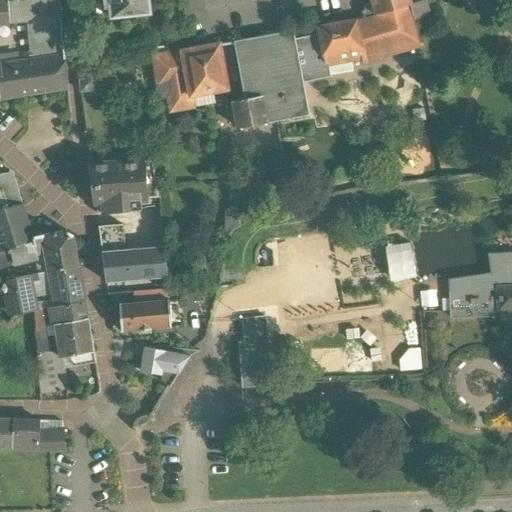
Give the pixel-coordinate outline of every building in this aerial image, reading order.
[(59,0),(28,0),(8,1),(10,24),(27,23),(62,20),(59,0)] [(148,0),(107,0),(110,18),(150,14),(148,0)] [(410,0),(371,0),(373,3),(376,14),(410,4),(412,4),(410,0)] [(423,0),(412,4),(410,4),(415,19),(431,14),(427,0),(423,0)] [(8,1),(0,1),(0,24),(10,24),(8,1)] [(410,4),(376,14),(373,3),(366,5),(363,12),(365,17),(357,21),(364,58),(361,59),(362,60),(366,62),(380,58),(381,56),(420,45),(422,41),(418,23),(416,23),(415,19),(410,4)] [(356,19),(318,26),(319,33),(325,65),(328,65),(351,61),(361,59),(364,58),(357,21),(356,19)] [(62,20),(27,23),(29,37),(63,35),(62,20)] [(294,31),(235,41),(245,99),(262,96),(266,122),(309,115),(303,82),(295,39),(294,31)] [(303,82),(330,76),(330,73),(328,65),(325,65),(319,33),(295,39),(303,82)] [(63,35),(29,37),(32,61),(65,55),(63,35)] [(219,44),(183,50),(183,51),(191,95),(227,89),(219,44)] [(183,51),(155,56),(159,83),(167,82),(171,109),(192,105),(183,51)] [(32,61),(5,65),(10,98),(68,89),(65,55),(32,61)] [(351,61),(328,65),(330,73),(353,69),(351,61)] [(5,65),(0,65),(0,99),(10,98),(5,65)] [(92,79),(79,80),(80,92),(93,91),(92,79)] [(262,96),(245,99),(249,125),(266,122),(262,96)] [(343,97),(344,115),(368,114),(368,105),(357,105),(357,96),(343,97)] [(245,99),(233,101),(238,127),(249,125),(245,99)] [(151,151),(143,152),(145,162),(153,162),(151,151)] [(145,162),(91,164),(96,203),(97,203),(128,200),(159,198),(153,162),(145,162)] [(12,173),(0,176),(0,211),(23,205),(13,174),(12,173)] [(128,200),(97,203),(98,214),(129,211),(128,200)] [(23,205),(0,211),(0,252),(11,250),(34,243),(33,238),(23,205)] [(117,226),(99,228),(102,253),(120,251),(117,226)] [(67,232),(33,238),(34,243),(11,250),(13,261),(14,264),(37,258),(38,262),(46,261),(49,273),(79,267),(73,236),(67,232)] [(120,251),(102,253),(106,283),(167,278),(164,248),(120,251)] [(0,252),(0,264),(13,261),(11,250),(0,252)] [(498,288),(511,286),(511,255),(490,256),(492,275),(451,281),(450,290),(498,288)] [(79,267),(49,273),(55,307),(85,302),(79,267)] [(37,275),(15,279),(19,294),(10,296),(14,316),(35,312),(38,311),(38,282),(37,275)] [(511,286),(498,288),(499,310),(511,309),(511,286)] [(499,310),(498,288),(450,290),(452,318),(499,316),(499,310)] [(85,302),(55,307),(56,314),(57,325),(88,320),(85,302)] [(169,302),(120,306),(122,331),(139,330),(139,331),(152,330),(151,329),(171,327),(169,302)] [(38,311),(35,312),(36,329),(43,328),(52,326),(49,315),(56,314),(55,307),(38,311)] [(265,317),(243,319),(245,342),(240,343),(243,388),(271,386),(265,317)] [(57,325),(55,326),(61,359),(72,357),(94,353),(88,320),(57,325)] [(43,328),(36,329),(38,356),(45,355),(43,328)] [(190,356),(145,348),(140,372),(162,376),(163,372),(179,374),(190,356)] [(45,355),(38,356),(40,395),(67,391),(63,368),(57,363),(55,353),(45,355)] [(94,353),(72,357),(74,368),(96,364),(94,353)] [(179,374),(163,372),(162,376),(161,382),(170,387),(179,374)] [(137,413),(135,413),(132,414),(130,415),(129,418),(128,420),(129,423),(130,425),(132,427),(134,428),(137,428),(139,427),(141,426),(143,423),(143,421),(143,418),(142,416),(140,414),(137,413)] [(13,421),(0,420),(0,449),(12,450),(13,421)] [(40,422),(13,421),(12,450),(39,451),(39,434),(40,422)] [(62,422),(40,422),(39,434),(63,432),(62,422)] [(63,432),(39,434),(39,451),(66,451),(63,432)]
